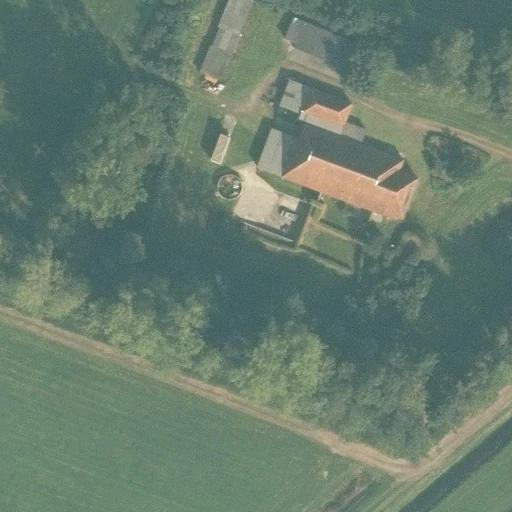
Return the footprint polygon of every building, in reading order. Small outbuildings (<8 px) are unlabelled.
[(221,83),(250,6),(234,0),(229,0),(202,76),(221,83)] [(293,48),(344,69),(355,43),(293,17),(283,40),(294,44),(293,48)] [(402,220),(417,180),(398,173),(403,161),(360,145),(365,131),(344,123),(351,105),(288,82),(279,107),(301,114),(299,120),(305,121),(299,139),(270,130),(256,169),(392,220),(393,217),(402,220)] [(231,176),(228,176),(225,177),(224,177),(223,178),(221,179),(220,180),(219,182),(219,183),(218,185),(218,187),(218,188),(218,190),(218,191),(218,193),(219,194),(220,195),(221,196),(222,197),(223,198),(224,199),(226,199),(227,200),(229,200),(231,200),(232,200),(234,199),(235,199),(237,198),(238,197),(239,196),(240,194),(241,192),(241,191),(242,190),(242,188),(242,186),(241,185),(241,183),(240,182),(239,180),(238,179),(236,178),(235,177),(234,177),(231,176)] [(257,204),(272,205),(272,191),(258,190),(257,204)]
